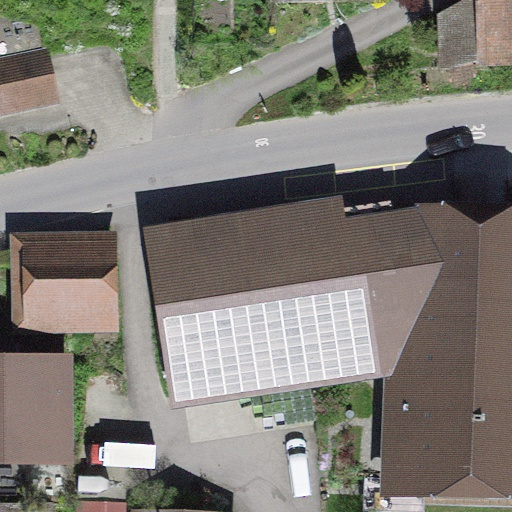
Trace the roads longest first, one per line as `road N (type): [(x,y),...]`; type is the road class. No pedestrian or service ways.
road 1 (unclassified): [(0,207),(166,162),(511,116)]
road 2 (track): [(263,511),(195,466),(159,402),(120,174)]
road 3 (track): [(166,162),(167,0)]
